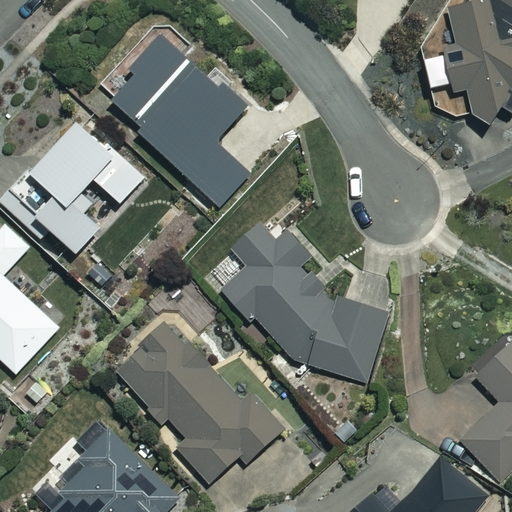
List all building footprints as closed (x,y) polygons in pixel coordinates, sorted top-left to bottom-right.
[(511,0),(479,0),(476,6),(451,11),(457,44),(428,50),(435,87),(453,84),(454,92),(467,90),(473,116),(491,127),(503,109),(511,114),(511,0)] [(141,73),(113,102),(221,208),(253,176),(218,141),(249,109),(164,26),(129,61),(141,73)] [(146,178),(83,121),(36,173),(59,195),(40,217),(79,252),(101,227),(75,204),(97,179),(123,203),(146,178)] [(230,254),(245,271),(224,291),(251,321),(256,317),(298,362),(368,384),(391,313),(332,294),(313,274),(320,265),(290,232),(279,243),(262,224),(230,254)] [(0,231),(0,357),(18,374),(61,329),(4,276),(31,248),(6,225),(0,231)] [(194,264),(178,248),(159,268),(174,284),(194,264)] [(221,377),(170,322),(118,371),(166,423),(171,418),(188,437),(178,447),(211,483),(241,455),(249,464),(286,430),(265,408),(272,401),(236,363),(221,377)] [(511,469),(511,344),(479,380),(502,401),(462,443),(502,480),(511,469)] [(163,511),(179,497),(102,420),(86,436),(96,446),(43,499),(54,510),(51,511),(163,511)] [(475,511),(487,500),(445,461),(397,511),(389,511),(372,496),(357,511),(475,511)]
